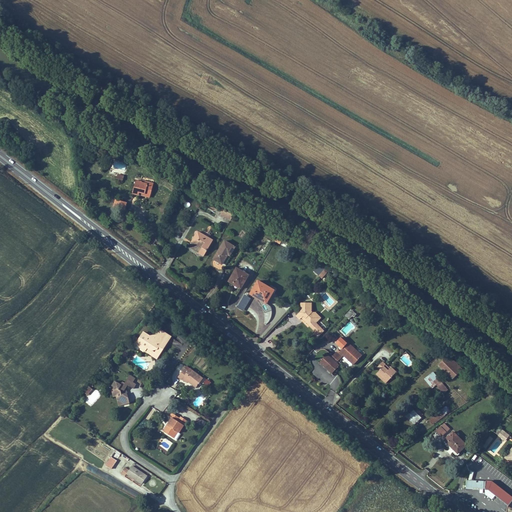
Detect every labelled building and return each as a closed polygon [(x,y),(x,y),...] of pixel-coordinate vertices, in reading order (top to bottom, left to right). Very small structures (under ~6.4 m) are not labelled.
[(147,174),(148,173),(141,171),(138,185),(145,187),(145,186),(156,189),(159,177),(147,174)] [(123,191),(121,199),(132,202),(134,193),(123,191)] [(126,211),(128,202),(115,199),(113,208),(126,211)] [(238,207),(227,201),(224,207),(235,213),(238,207)] [(223,209),(220,215),(230,221),(234,215),(223,209)] [(204,223),(198,233),(208,238),(205,244),(207,245),(211,247),(219,231),(216,230),(219,224),(211,220),(209,225),(204,223)] [(227,235),(217,253),(220,255),(225,258),(230,248),(233,250),(238,241),(227,235)] [(242,261),(235,273),(239,275),(242,276),(247,279),(254,267),(242,261)] [(256,286),(260,289),(261,288),(272,294),(279,284),(276,282),(277,280),(264,272),(256,286)] [(315,295),(305,295),(305,302),(300,307),(304,311),(306,309),(314,318),(318,314),(319,315),(323,311),(316,304),(316,303),(315,295)] [(356,303),(351,309),(354,311),(356,309),(357,310),(360,307),(356,303)] [(170,322),(167,326),(177,333),(180,329),(170,322)] [(153,323),(146,333),(150,336),(149,339),(154,342),(157,339),(161,342),(165,340),(170,344),(177,333),(167,326),(159,327),(153,323)] [(340,343),(336,348),(342,354),(347,348),(357,357),(365,348),(351,335),(342,344),(340,343)] [(157,339),(154,342),(166,350),(170,344),(165,340),(161,342),(157,339)] [(330,347),(324,353),(332,360),(330,362),(335,366),(342,358),(330,347)] [(452,349),(445,358),(459,370),(467,360),(452,349)] [(324,353),(323,355),(327,359),(330,362),(332,360),(324,353)] [(390,376),(399,368),(393,362),(391,364),(387,361),(389,358),(386,356),(381,361),(384,364),(381,367),(385,371),(390,376)] [(193,360),(186,369),(191,372),(194,375),(196,372),(205,379),(211,370),(198,361),(197,363),(193,360)] [(137,365),(134,370),(140,374),(143,368),(137,365)] [(140,374),(134,370),(130,376),(121,371),(116,379),(118,380),(119,387),(122,386),(124,396),(134,394),(131,380),(133,376),(140,380),(143,376),(140,374)] [(424,379),(431,389),(436,385),(443,394),(448,390),(433,371),(424,379)] [(91,385),(98,378),(95,375),(88,382),(91,385)] [(92,407),(101,394),(89,386),(84,393),(88,395),(83,401),(92,407)] [(410,395),(403,403),(409,408),(415,413),(421,405),(410,395)] [(169,419),(178,426),(182,420),(184,421),(189,414),(183,410),(185,406),(178,402),(176,405),(178,406),(169,419)] [(445,406),(441,411),(446,415),(450,409),(445,406)] [(432,426),(444,417),(440,411),(427,420),(432,426)] [(452,412),(449,416),(456,421),(459,417),(452,412)] [(456,421),(449,416),(445,422),(451,427),(456,421)] [(462,420),(459,424),(474,435),(476,432),(462,420)] [(435,432),(441,438),(450,429),(444,423),(435,432)] [(474,435),(459,424),(453,432),(459,437),(467,443),(474,435)] [(442,441),(457,455),(466,446),(451,432),(442,441)] [(113,456),(123,441),(118,438),(108,453),(113,456)] [(137,455),(132,463),(148,473),(150,469),(153,464),(137,455)] [(105,465),(112,469),(117,461),(111,457),(105,465)] [(132,465),(129,470),(125,467),(121,474),(141,486),(148,476),(132,465)] [(475,473),(474,481),(491,482),(491,474),(475,473)]
